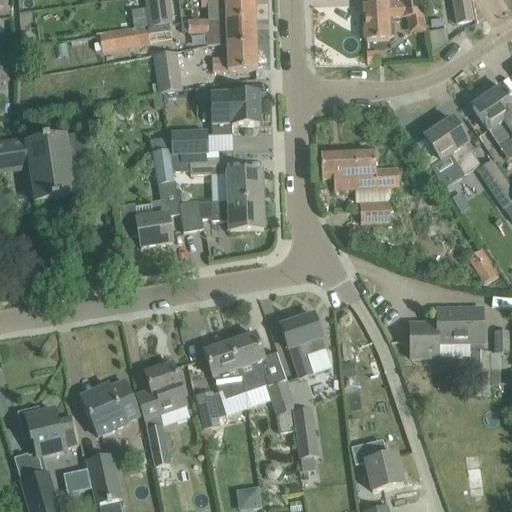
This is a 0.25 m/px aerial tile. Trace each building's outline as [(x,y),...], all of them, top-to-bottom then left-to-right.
[(144,0),(149,30),(155,29),(172,26),(168,0),(144,0)] [(254,0),(200,0),(201,10),(225,8),(226,22),(235,22),(255,21),(254,0)] [(366,43),(374,43),(389,42),(388,20),(423,19),(420,0),(386,0),(387,6),(365,7),(366,43)] [(470,0),(452,0),(457,26),(475,23),(473,13),(470,0)] [(188,23),(189,37),(208,36),(208,48),(227,48),(256,46),(255,21),(235,22),(226,22),(188,23)] [(107,51),(116,49),(118,56),(158,48),(155,29),(149,30),(104,38),(107,51)] [(227,48),(227,61),(213,62),(214,74),(257,73),(256,46),(227,48)] [(367,68),(380,68),(380,54),(367,54),(367,68)] [(158,97),(183,93),(177,55),(153,58),(158,97)] [(511,104),(502,90),(473,110),(476,114),(484,126),(488,133),(489,134),(494,142),(497,147),(511,137),(511,138),(511,104)] [(231,97),(211,97),(212,129),(213,139),(234,138),(234,129),(239,128),(259,128),(258,96),(254,96),(231,97)] [(468,146),(453,123),(425,141),(441,165),(454,156),(459,163),(455,165),(464,179),(480,168),(476,162),(477,161),(467,146),(468,146)] [(75,200),(70,165),(103,160),(98,133),(26,144),(26,142),(0,145),(0,176),(29,172),(35,206),(75,200)] [(207,135),(171,136),(172,156),(172,158),(208,157),(207,135)] [(166,138),(151,142),(153,154),(158,189),(161,205),(164,204),(167,219),(168,219),(168,221),(181,219),(179,208),(173,175),(170,158),(169,151),(168,152),(168,151),(166,138)] [(374,151),(321,154),(321,158),(322,182),(334,181),(334,193),(355,192),(356,207),(360,207),(380,205),(388,205),(388,190),(399,190),(398,172),(376,173),(374,151)] [(208,157),(172,158),(175,176),(190,175),(190,179),(220,178),(219,160),(208,160),(208,157)] [(511,191),(493,163),(477,173),(503,213),(505,212),(511,222),(511,191)] [(241,175),(227,176),(228,206),(254,205),(258,205),(262,204),(261,174),(256,175),(241,175)] [(135,207),(119,210),(124,241),(139,238),(141,251),(172,246),(171,240),(169,226),(168,221),(168,219),(167,219),(164,204),(161,205),(150,206),(150,208),(136,210),(135,207)] [(199,204),(179,208),(181,219),(184,236),(204,233),(202,222),(211,222),(211,206),(200,206),(199,204)] [(211,222),(211,224),(229,224),(230,234),(264,233),(262,204),(258,205),(254,205),(228,206),(211,206),(211,222)] [(380,205),(360,207),(362,227),(382,226),(389,225),(388,205),(380,205)] [(468,261),(484,285),(499,274),(483,251),(468,261)] [(437,328),(415,329),(415,357),(438,356),(438,360),(455,360),(455,346),(483,346),(483,316),(437,317),(437,328)] [(314,318),(280,329),(282,334),(287,348),(292,364),(299,382),(312,378),(331,371),(325,352),(314,318)] [(495,356),(510,356),(509,333),(495,333),(495,356)] [(255,338),(230,347),(244,387),(245,395),(268,387),(265,380),(269,378),(264,363),(264,362),(255,338)] [(244,387),(230,347),(204,356),(213,380),(219,396),(224,394),(227,402),(245,395),(244,387)] [(490,384),(489,355),(468,354),(470,383),(477,383),(477,400),(490,400),(490,384)] [(151,393),(136,398),(143,417),(145,424),(186,410),(188,410),(181,390),(179,385),(173,366),(145,376),(146,380),(151,393)] [(81,401),(98,439),(127,427),(126,424),(140,417),(125,384),(111,391),(109,388),(81,401)] [(268,391),(272,402),(277,417),(278,417),(280,436),(293,434),(291,413),(297,410),(288,384),(268,391)] [(210,431),(219,429),(212,396),(196,399),(203,432),(201,433),(204,446),(213,444),(210,431)] [(33,444),(36,456),(37,460),(66,453),(66,452),(78,449),(71,419),(57,423),(54,413),(40,417),(38,411),(18,415),(23,436),(29,434),(32,445),(33,444)] [(314,460),(319,460),(312,412),(293,415),(302,476),(316,474),(314,460)] [(163,430),(147,433),(155,471),(157,470),(171,467),(163,430)] [(354,452),(358,471),(367,468),(373,494),(384,492),(404,487),(396,458),(386,460),(382,445),(363,450),(354,452)] [(88,464),(97,506),(121,501),(111,459),(88,464)] [(485,470),(464,473),(468,506),(489,503),(485,470)] [(21,484),(29,511),(58,511),(48,476),(21,484)] [(259,510),(257,490),(235,491),(236,511),(259,510)]
